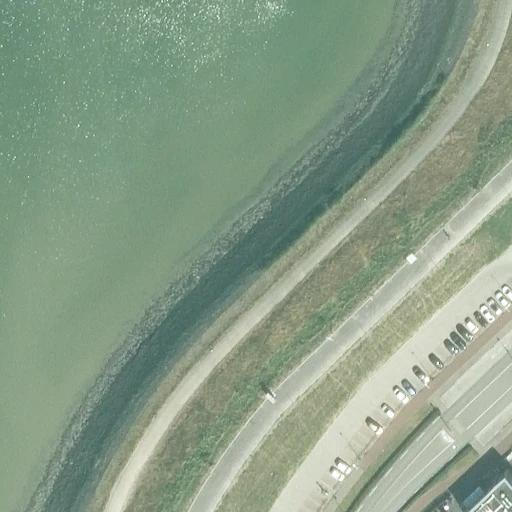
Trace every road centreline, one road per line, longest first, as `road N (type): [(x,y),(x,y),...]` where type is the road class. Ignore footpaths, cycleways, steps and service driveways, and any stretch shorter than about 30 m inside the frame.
road 1 (secondary): [(511,354),(437,425),(379,511)]
road 2 (secondary): [(386,511),(511,393)]
